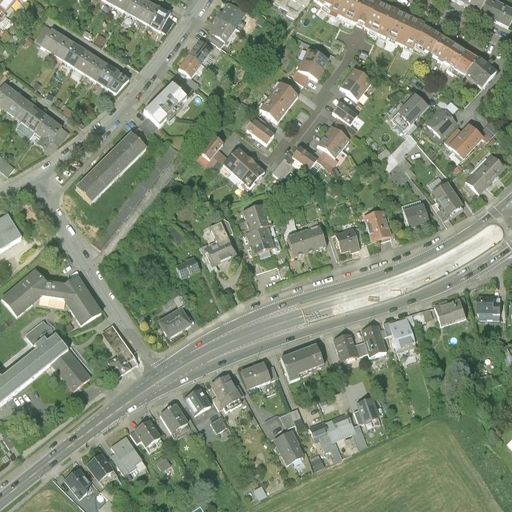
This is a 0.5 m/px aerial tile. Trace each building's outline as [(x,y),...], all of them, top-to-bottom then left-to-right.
[(0,0),(0,5),(9,13),(16,5),(10,0),(0,0)] [(120,0),(118,5),(130,11),(135,0),(120,0)] [(135,0),(130,11),(141,18),(151,0),(135,0)] [(151,0),(141,18),(153,24),(163,6),(151,0)] [(280,0),(279,4),(293,12),(291,15),(300,19),(315,0),(280,0)] [(328,0),(338,4),(335,10),(349,16),(357,0),(328,0)] [(383,0),(357,0),(349,16),(369,26),(372,27),(384,0),(383,0)] [(431,22),(384,0),(372,27),(418,49),(421,42),(431,22)] [(464,0),(462,6),(478,14),(484,0),(464,0)] [(484,0),(478,14),(486,17),(492,5),(489,4),(490,2),(486,0),(484,0)] [(511,12),(493,3),(492,5),(486,17),(485,20),(505,30),(511,15),(511,12)] [(226,11),(222,16),(240,29),(250,14),(234,4),(228,13),(226,11)] [(0,5),(0,19),(4,23),(10,14),(9,13),(0,5)] [(174,13),(163,6),(153,24),(164,31),(171,18),(174,13)] [(230,43),(240,29),(222,16),(218,22),(221,23),(215,32),(216,33),(230,43)] [(180,23),(171,18),(164,31),(171,34),(180,23)] [(449,33),(431,22),(421,42),(437,52),(449,33)] [(40,41),(46,45),(57,28),(51,24),(40,41)] [(46,45),(57,52),(68,35),(57,28),(46,45)] [(226,49),(230,43),(216,33),(212,39),(226,49)] [(473,48),(449,33),(437,52),(462,67),(473,48)] [(57,52),(68,59),(79,42),(68,35),(57,52)] [(68,59),(80,66),(91,49),(79,42),(68,59)] [(205,42),(194,56),(206,64),(217,51),(205,42)] [(486,56),(473,48),(462,67),(471,74),(473,72),(486,56)] [(80,66),(91,73),(102,56),(91,49),(80,66)] [(313,51),(308,61),(328,71),(333,60),(313,51)] [(91,73),(102,80),(113,63),(102,56),(91,73)] [(196,78),(206,64),(194,56),(184,69),(195,77),(196,78)] [(488,87),(503,70),(486,56),(473,72),(486,82),(484,84),(488,87)] [(323,81),(328,71),(308,61),(303,72),(314,77),(323,81)] [(125,70),(113,63),(102,80),(114,87),(123,73),(125,70)] [(359,70),(352,79),(369,92),(376,83),(359,70)] [(309,87),(314,77),(303,72),(299,80),(309,87)] [(134,80),(123,73),(114,87),(122,92),(134,80)] [(191,83),(183,91),(192,100),(200,90),(204,84),(196,78),(195,77),(191,83)] [(362,102),(369,92),(352,79),(345,88),(362,102)] [(0,95),(0,100),(13,110),(25,94),(10,83),(0,95)] [(177,85),(149,113),(153,117),(164,128),(192,100),(183,91),(177,85)] [(280,87),(269,101),(286,114),(297,100),(280,87)] [(38,104),(25,94),(13,110),(26,120),(38,104)] [(414,99),(391,123),(396,128),(396,127),(403,134),(402,134),(403,135),(426,111),(414,99)] [(286,114),(269,101),(259,113),(276,127),(286,114)] [(345,103),(337,113),(344,119),(354,126),(362,117),(345,103)] [(449,103),(441,112),(449,120),(458,111),(449,103)] [(53,115),(38,104),(26,120),(41,131),(53,115)] [(441,112),(427,128),(441,141),(455,125),(449,120),(441,112)] [(68,126),(53,115),(41,131),(48,136),(42,143),(50,149),(59,137),(67,127),(68,126)] [(153,117),(137,133),(148,143),(164,128),(153,117)] [(343,126),(340,131),(354,142),(361,132),(354,126),(344,119),(340,124),(343,126)] [(273,140),(253,124),(246,134),(266,149),(273,140)] [(479,134),(475,138),(481,142),(485,147),(497,135),(488,126),(480,135),(479,134)] [(75,133),(67,127),(59,137),(67,143),(75,133)] [(336,128),(329,138),(347,151),(354,142),(340,131),(336,128)] [(460,138),(447,152),(460,164),(481,142),(475,138),(467,130),(460,138)] [(137,133),(109,161),(124,176),(152,148),(148,143),(137,133)] [(442,147),(447,152),(460,138),(455,133),(442,147)] [(422,142),(415,134),(387,164),(395,171),(422,142)] [(218,135),(205,153),(214,160),(223,149),(228,143),(218,135)] [(339,160),(347,151),(329,138),(322,147),(329,152),(339,160)] [(91,245),(101,252),(177,152),(168,145),(91,245)] [(229,164),(237,172),(253,156),(244,147),(233,159),(229,164)] [(214,160),(211,165),(215,169),(219,164),(224,169),(229,164),(233,159),(223,149),(214,160)] [(305,149),(297,159),(300,161),(314,172),(322,162),(316,158),(305,149)] [(20,168),(0,151),(0,165),(13,176),(20,168)] [(320,152),(316,158),(322,162),(331,169),(335,164),(339,167),(342,163),(339,160),(329,152),(326,156),(320,152)] [(278,174),(287,182),(298,168),(296,167),(300,161),(297,159),(292,155),(278,174)] [(237,172),(246,180),(261,164),(253,156),(237,172)] [(500,169),(490,159),(465,185),(478,199),(504,172),(500,169)] [(96,204),(124,176),(109,161),(81,189),(96,204)] [(500,169),(504,172),(511,166),(511,165),(508,162),(500,169)] [(270,172),(261,164),(246,180),(255,188),(270,172)] [(461,210),(446,186),(430,196),(440,212),(446,220),(461,210)] [(244,213),(251,235),(267,229),(272,228),(265,206),(244,213)] [(427,226),(422,209),(402,215),(407,232),(427,226)] [(447,221),(446,220),(440,212),(435,215),(441,225),(447,221)] [(391,238),(382,213),(363,219),(372,244),(391,238)] [(14,216),(0,224),(0,253),(27,238),(14,216)] [(222,224),(221,226),(227,241),(235,237),(228,222),(222,224)] [(169,231),(184,245),(191,238),(176,223),(169,231)] [(221,226),(211,230),(219,248),(205,254),(212,270),(236,260),(227,241),(221,226)] [(274,250),(267,229),(251,235),(246,236),(253,257),(274,250)] [(320,229),(309,232),(315,253),(326,249),(320,229)] [(360,252),(352,231),(334,237),(340,254),(349,251),(350,256),(360,252)] [(305,256),(315,253),(309,232),(298,235),(305,256)] [(294,259),(305,256),(298,235),(287,239),(294,259)] [(252,265),(256,275),(277,268),(281,279),(292,275),(288,264),(278,267),(275,257),(252,265)] [(186,265),(175,270),(180,282),(198,275),(192,261),(185,264),(186,265)] [(100,317),(76,279),(63,287),(43,284),(33,272),(0,300),(0,303),(15,321),(40,300),(62,303),(78,330),(100,317)] [(181,310),(187,307),(179,293),(172,297),(180,311),(181,310)] [(477,300),(477,318),(499,318),(499,306),(493,306),(493,301),(477,300)] [(168,312),(174,307),(171,303),(165,307),(168,312)] [(460,303),(433,312),(439,331),(466,322),(460,303)] [(167,340),(191,327),(181,310),(180,311),(157,324),(167,340)] [(405,321),(405,323),(408,331),(432,324),(428,314),(405,321)] [(146,324),(142,317),(137,321),(141,327),(146,324)] [(89,381),(43,323),(25,337),(36,351),(0,379),(0,406),(49,367),(72,395),(89,381)] [(413,348),(408,331),(405,323),(389,329),(392,338),(396,353),(413,348)] [(384,334),(379,335),(381,342),(392,338),(389,329),(388,326),(382,328),(384,334)] [(133,361),(111,328),(101,335),(117,358),(119,357),(125,366),(133,361)] [(360,335),(364,347),(367,357),(368,361),(385,356),(381,342),(379,335),(377,330),(360,335)] [(340,366),(357,360),(354,350),(350,339),(333,345),(340,366)] [(364,347),(354,350),(357,360),(367,357),(364,347)] [(320,364),(315,349),(279,362),(288,386),(298,382),(297,379),(315,372),(322,369),(320,364)] [(511,350),(503,353),(505,359),(504,359),(505,363),(506,363),(509,373),(511,372),(511,350)] [(137,367),(133,361),(125,366),(119,357),(117,358),(107,365),(117,380),(137,367)] [(325,362),(320,364),(322,369),(315,372),(316,375),(329,371),(325,362)] [(265,372),(263,366),(240,374),(247,393),(270,385),(265,372)] [(273,370),(265,372),(270,385),(277,382),(273,370)] [(227,379),(209,388),(216,400),(222,412),(240,402),(227,379)] [(210,409),(200,393),(184,402),(194,419),(210,409)] [(218,414),(222,412),(216,400),(211,402),(218,414)] [(380,420),(373,401),(357,407),(359,413),(364,426),(380,420)] [(187,427),(175,408),(159,419),(171,437),(187,427)] [(298,412),(280,420),(289,437),(291,436),(297,433),(297,431),(304,428),(298,412)] [(359,428),(364,426),(359,413),(354,415),(359,428)] [(325,425),(325,427),(332,446),(344,441),(352,438),(355,437),(353,430),(348,417),(325,425)] [(227,431),(220,420),(210,427),(216,437),(227,431)] [(160,442),(148,424),(133,435),(140,445),(144,452),(160,442)] [(346,448),(344,441),(332,446),(325,427),(311,432),(316,446),(320,444),(325,456),(331,454),(334,462),(331,463),(333,466),(342,463),(338,451),(346,448)] [(359,428),(353,430),(355,437),(352,438),(359,455),(367,450),(359,428)] [(135,448),(140,445),(133,435),(128,437),(135,448)] [(297,447),(291,436),(289,437),(275,444),(288,468),(302,461),(296,448),(297,447)] [(9,453),(15,448),(5,438),(1,441),(9,453)] [(141,465),(124,441),(110,451),(121,467),(128,477),(135,472),(134,470),(141,465)] [(101,458),(85,469),(92,479),(97,486),(112,474),(101,458)] [(325,471),(318,459),(310,462),(314,475),(325,471)] [(170,469),(165,461),(163,463),(161,460),(154,465),(161,475),(170,469)] [(260,464),(249,464),(253,472),(260,472),(260,464)] [(123,481),(128,477),(121,467),(116,471),(123,481)] [(89,488),(77,474),(64,485),(78,503),(89,494),(86,491),(89,488)] [(100,490),(97,486),(92,479),(88,481),(96,493),(100,490)] [(268,499),(262,489),(254,493),(260,504),(268,499)]
